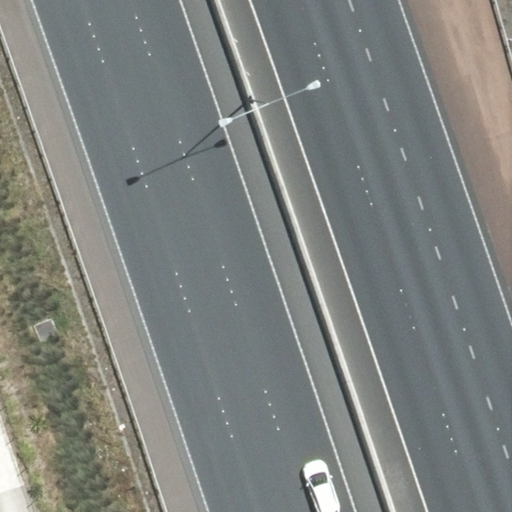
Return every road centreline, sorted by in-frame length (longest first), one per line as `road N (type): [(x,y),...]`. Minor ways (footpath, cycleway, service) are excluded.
road 1 (motorway): [(309,511),(270,382),(130,0)]
road 2 (motorway): [(315,0),(487,511)]
